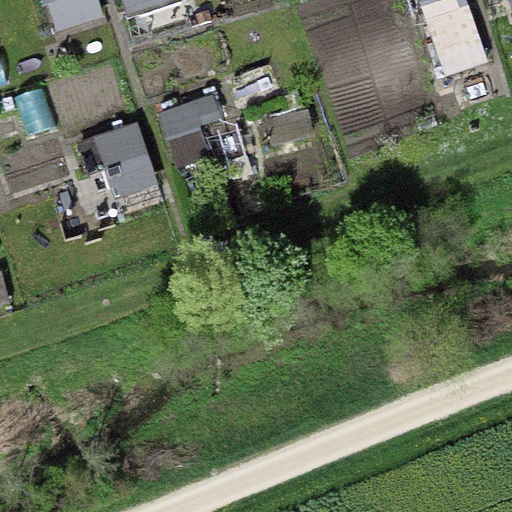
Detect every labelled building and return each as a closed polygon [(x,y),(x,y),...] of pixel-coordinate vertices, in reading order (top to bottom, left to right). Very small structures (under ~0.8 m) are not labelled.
[(104,20),(97,0),(40,0),(43,10),(47,9),(56,35),(104,20)] [(118,0),(134,45),(151,40),(145,19),(181,7),(180,4),(190,1),(190,0),(118,0)] [(443,80),(488,66),(469,7),(441,16),(438,7),(426,11),(429,20),(424,22),(443,80)] [(43,89),(14,98),(27,137),(55,129),(43,89)] [(157,115),(176,171),(212,158),(201,129),(224,121),(214,95),(174,109),(172,101),(161,105),(163,113),(157,115)] [(1,103),(6,114),(15,110),(11,99),(1,103)] [(270,147),(314,137),(308,111),(303,112),(300,101),(287,105),(288,111),(268,116),(269,121),(264,122),(270,147)] [(158,189),(137,125),(126,128),(124,120),(112,123),(115,132),(77,144),(88,178),(93,176),(95,180),(105,177),(114,203),(158,189)] [(258,174),(249,136),(231,140),(241,179),(258,174)] [(84,250),(83,218),(53,219),(53,250),(84,250)] [(0,308),(10,305),(2,273),(0,273),(0,308)]
